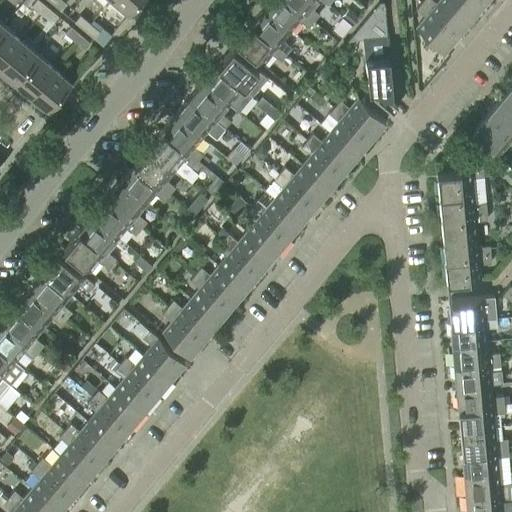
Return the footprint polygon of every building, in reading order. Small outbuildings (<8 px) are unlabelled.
[(46,5),(39,0),(34,0),(31,4),(41,12),(46,5)] [(60,9),(66,2),(63,0),(50,0),(60,9)] [(114,0),(127,11),(135,0),(114,0)] [(313,20),(289,0),(268,0),(263,6),(290,29),(298,19),(307,26),(313,20)] [(309,5),(313,0),(289,0),(313,20),(319,13),(309,5)] [(391,98),(385,34),(382,0),(379,1),(354,30),(362,37),(367,89),(368,89),(391,108),(396,102),(391,98)] [(457,30),(421,0),(415,7),(424,15),(415,25),(442,48),(457,30)] [(470,14),(452,0),(436,0),(435,1),(433,0),(420,0),(421,0),(457,30),(470,14)] [(481,0),(452,0),(470,14),(481,0)] [(56,13),(46,5),(41,12),(50,20),(56,13)] [(290,29),(263,6),(249,23),(285,53),(291,46),(282,38),(290,29)] [(89,22),(79,14),(74,20),(83,28),(89,22)] [(99,30),(89,22),(83,28),(93,36),(99,30)] [(0,61),(20,37),(3,23),(0,27),(0,61)] [(285,53),(249,23),(235,40),(261,62),(271,52),(280,59),(285,53)] [(79,33),(70,25),(64,32),(74,40),(79,33)] [(83,48),(89,41),(79,33),(74,40),(83,48)] [(0,69),(13,80),(36,51),(20,37),(0,61),(0,69)] [(216,63),(252,93),(266,75),(230,45),(216,63)] [(29,93),(53,65),(36,51),(13,80),(29,93)] [(238,110),(252,93),(216,63),(202,79),(229,102),(238,110)] [(46,107),(70,79),(53,65),(29,93),(46,107)] [(229,102),(202,79),(188,96),(224,126),(230,119),(220,112),(229,102)] [(511,81),(500,96),(511,105),(511,81)] [(255,102),(264,110),(270,102),(261,94),(255,102)] [(384,117),(357,95),(348,106),(339,98),(334,104),(370,134),(384,117)] [(215,136),(224,126),(188,96),(174,113),(201,135),(206,129),(215,136)] [(511,105),(500,96),(486,112),(511,133),(511,105)] [(280,110),(270,102),(264,110),(273,118),(280,110)] [(370,134),(334,104),(328,112),(337,119),(329,129),(356,151),(370,134)] [(511,133),(486,112),(472,130),(499,152),(508,141),(511,145),(511,133)] [(201,135),(174,113),(160,129),(196,159),(202,152),(193,145),(201,135)] [(196,159),(160,129),(146,146),(173,168),(181,158),(191,166),(196,159)] [(341,168),(356,151),(329,129),(321,139),(311,131),(306,138),(341,168)] [(341,168),(306,138),(300,145),(309,152),(301,163),(328,185),(341,168)] [(173,168),(146,146),(132,163),(168,193),(174,186),(165,178),(173,168)] [(168,193),(132,163),(118,179),(145,202),(154,191),(163,199),(168,193)] [(328,185),(301,163),(293,172),(284,165),(278,171),(314,201),(328,185)] [(472,189),(471,176),(483,175),(482,165),(435,169),(437,192),(472,189)] [(314,201),(278,171),(272,178),(282,186),(273,195),(300,218),(314,201)] [(145,202),(118,179),(104,197),(140,227),(146,220),(137,212),(145,202)] [(473,202),(472,189),(437,192),(439,213),(486,209),(485,201),(473,202)] [(287,234),(300,218),(273,195),(265,205),(256,198),(251,204),(287,234)] [(140,227),(104,197),(90,213),(117,235),(125,226),(134,233),(140,227)] [(272,252),(287,234),(251,204),(245,211),(254,219),(245,229),(272,252)] [(476,232),(475,219),(487,218),(486,209),(439,213),(441,235),(476,232)] [(117,235),(90,213),(77,230),(113,260),(118,253),(109,245),(117,235)] [(272,252),(245,229),(237,239),(227,232),(222,239),(258,269),(272,252)] [(113,260),(77,230),(68,240),(70,241),(63,248),(89,270),(97,259),(107,267),(113,260)] [(477,245),(476,232),(441,235),(443,256),(490,252),(489,244),(477,245)] [(258,269),(222,239),(216,245),(226,253),(217,263),(244,285),(258,269)] [(480,276),(479,262),(490,261),(490,252),(443,256),(445,279),(480,276)] [(138,253),(133,259),(146,270),(151,264),(138,253)] [(93,283),(59,254),(53,261),(51,260),(43,270),(70,292),(78,282),(87,290),(93,283)] [(244,285),(217,263),(209,272),(200,265),(194,272),(230,302),(244,285)] [(70,292),(43,270),(29,287),(65,317),(71,310),(61,302),(70,292)] [(230,302),(194,272),(189,278),(198,286),(190,296),(216,318),(230,302)] [(65,317),(29,287),(15,303),(42,325),(50,316),(59,323),(65,317)] [(495,316),(494,294),(447,298),(449,320),(495,316)] [(216,318),(190,296),(181,306),(172,298),(166,305),(202,335),(216,318)] [(42,325),(15,303),(2,319),(38,349),(43,343),(34,335),(42,325)] [(202,335),(166,305),(161,311),(170,319),(161,330),(188,352),(202,335)] [(485,339),(484,326),(496,325),(495,316),(449,320),(451,342),(485,339)] [(38,349),(2,319),(0,321),(0,346),(14,359),(23,349),(32,356),(38,349)] [(183,358),(147,328),(141,335),(150,343),(142,353),(169,375),(183,358)] [(487,352),(485,339),(451,342),(453,364),(499,360),(499,351),(487,352)] [(23,366),(14,359),(0,346),(0,374),(10,383),(23,366)] [(169,375),(142,353),(134,362),(124,355),(119,361),(156,391),(169,375)] [(489,382),(488,369),(500,368),(499,360),(453,364),(455,386),(489,382)] [(156,391),(119,361),(113,368),(123,376),(114,386),(141,408),(156,391)] [(0,394),(10,383),(0,374),(0,394)] [(491,395),(489,382),(455,386),(457,407),(503,403),(502,394),(491,395)] [(141,408),(114,386),(106,396),(97,388),(91,395),(127,425),(141,408)] [(127,425),(91,395),(86,401),(95,409),(86,419),(113,442),(127,425)] [(500,425),(499,412),(504,411),(503,403),(457,407),(458,429),(500,425)] [(113,442),(86,419),(79,429),(69,421),(64,428),(100,458),(113,442)] [(507,446),(506,437),(501,437),(500,425),(458,429),(460,450),(507,446)] [(100,458),(64,428),(58,435),(67,442),(59,453),(85,475),(100,458)] [(497,468),(496,457),(508,455),(507,446),(460,450),(462,472),(497,468)] [(71,492),(85,475),(59,453),(50,463),(41,455),(35,462),(71,492)] [(71,492),(35,462),(30,469),(39,476),(30,486),(57,509),(71,492)] [(511,489),(510,481),(498,482),(497,468),(462,472),(464,493),(511,489)] [(54,511),(57,509),(30,486),(22,496),(13,488),(7,495),(27,511),(54,511)] [(511,510),(511,499),(511,498),(511,489),(464,493),(466,511),(496,511),(501,511),(511,510)] [(27,511),(7,495),(2,502),(11,509),(9,511),(27,511)]
